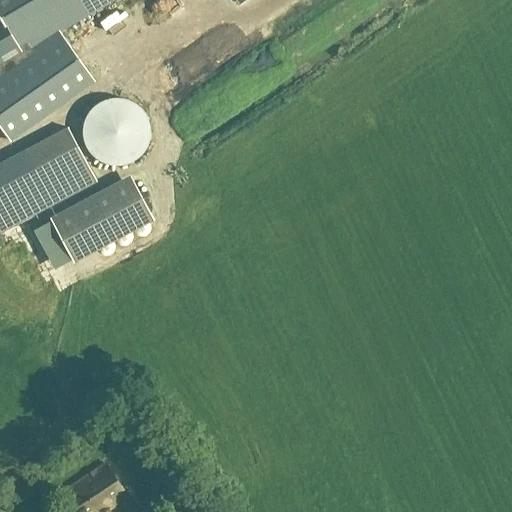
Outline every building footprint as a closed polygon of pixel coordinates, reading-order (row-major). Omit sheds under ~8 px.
[(29,49),(111,0),(0,0),(0,128),(10,142),(94,83),(62,37),(35,56),(29,49)] [(88,113),(85,119),(83,126),(82,130),(83,138),(84,144),(88,151),(94,158),(100,162),(105,164),(113,166),(119,166),(123,165),(130,163),(136,159),(141,155),(145,150),(148,144),(150,133),(150,126),(146,116),(141,109),(138,107),(134,103),(126,100),(123,99),(114,98),(109,99),(102,101),(96,105),(93,107),(88,113)] [(0,233),(54,205),(96,182),(68,129),(0,164),(0,233)] [(37,224),(57,270),(160,226),(140,180),(37,224)] [(117,436),(153,412),(145,401),(125,414),(122,408),(110,416),(113,422),(109,424),(117,436)] [(77,511),(104,511),(126,497),(104,465),(64,492),(77,511)] [(200,511),(193,500),(175,511),(200,511)]
